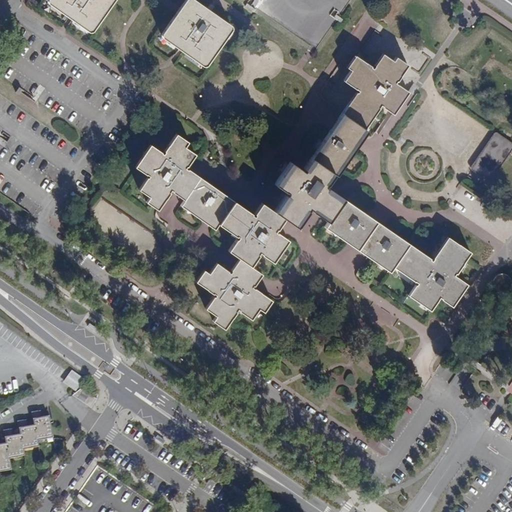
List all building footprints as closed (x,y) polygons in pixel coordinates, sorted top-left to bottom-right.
[(47,0),(48,1),(49,4),(65,15),(66,13),(59,8),(60,7),(50,0),(47,0)] [(50,0),(60,7),(59,8),(66,13),(65,15),(72,20),(73,18),(80,23),(81,22),(91,29),(93,26),(95,27),(112,2),(111,1),(111,0),(50,0)] [(229,26),(226,24),(227,23),(194,0),(193,2),(191,0),(189,0),(183,10),(180,7),(180,8),(189,14),(185,20),(176,13),(164,30),(166,31),(164,34),(174,41),(173,43),(180,47),(179,49),(186,54),(187,52),(194,57),(195,56),(205,63),(207,60),(209,61),(223,41),(222,40),(223,38),(222,37),(229,26)] [(185,0),(180,7),(183,10),(189,0),(191,0),(193,2),(194,0),(185,0)] [(292,25),(289,30),(315,49),(339,17),(332,11),(340,0),(329,0),(325,6),(330,9),(315,30),(304,22),(298,30),(292,25)] [(176,13),(185,20),(189,14),(180,8),(176,13)] [(92,31),(93,30),(95,27),(93,26),(91,29),(81,22),(80,23),(73,18),(72,20),(88,31),(89,31),(90,31),(92,31)] [(222,40),(223,41),(231,30),(231,28),(231,27),(231,26),(230,25),(227,23),(226,24),(229,26),(222,37),(223,38),(222,40)] [(162,37),(163,38),(179,49),(180,47),(173,43),(174,41),(164,34),(166,31),(164,30),(162,33),(162,34),(162,35),(162,37)] [(206,65),(207,64),(209,61),(207,60),(205,63),(195,56),(194,57),(187,52),(186,54),(202,65),(203,66),(204,66),(206,65)] [(385,55),(383,54),(375,65),(378,67),(385,55)] [(252,318),(258,309),(263,312),(271,300),(252,286),(261,273),(250,265),(247,263),(254,253),(257,255),(259,252),(272,261),(280,250),(278,248),(285,237),(275,231),(284,218),(297,227),(301,221),(298,219),(305,209),(307,211),(309,208),(328,221),(326,223),(337,230),(335,233),(380,264),(381,261),(392,269),(394,266),(396,263),(416,277),(414,280),(417,282),(408,295),(420,303),(422,301),(432,308),(439,298),(449,304),(457,293),(460,295),(467,284),(454,275),(456,273),(453,271),(461,261),(463,263),(470,252),(450,239),(436,259),(433,257),(432,260),(325,186),(327,184),(324,182),(331,171),(334,173),(336,175),(341,169),(338,167),(345,157),(347,159),(367,130),(362,127),(369,116),(376,106),(378,108),(380,105),(390,112),(398,101),(401,102),(408,92),(396,83),(408,65),(396,57),(393,60),(385,55),(378,67),(375,65),(373,67),(355,55),(347,67),(351,70),(345,78),(357,86),(355,89),(357,90),(356,92),(359,94),(352,104),(349,102),(322,141),(325,143),(318,153),(315,151),(302,170),(292,163),(285,174),(283,172),(274,184),(287,192),(285,195),(287,197),(281,207),(278,205),(274,211),(261,202),(253,215),(250,212),(248,215),(238,208),(240,205),(185,167),(188,164),(185,162),(193,151),(185,146),(188,142),(176,134),(163,152),(153,146),(146,156),(143,154),(135,167),(147,175),(146,178),(148,180),(141,191),(148,196),(145,201),(158,209),(171,190),(183,199),(182,202),(192,209),(191,212),(214,229),(218,224),(224,228),(226,225),(236,232),(234,235),(237,237),(228,250),(239,258),(229,272),(216,262),(209,273),(204,269),(195,281),(213,294),(211,297),(214,299),(206,310),(213,315),(210,320),(222,328),(235,310),(238,312),(240,310),(241,311),(252,318)] [(345,78),(344,80),(355,89),(357,86),(345,78)] [(356,92),(349,102),(352,104),(359,94),(356,92)] [(398,101),(390,112),(393,114),(401,102),(398,101)] [(369,116),(372,118),(378,108),(376,106),(369,116)] [(369,116),(362,127),(364,128),(372,118),(369,116)] [(494,134),(471,167),(471,168),(471,169),(472,170),(488,181),(489,181),(490,181),(491,180),(511,149),(511,143),(508,141),(507,141),(505,141),(504,143),(501,141),(502,139),(502,138),(502,136),(496,133),(495,133),(494,134)] [(322,141),(315,151),(318,153),(325,143),(322,141)] [(143,154),(146,156),(153,146),(150,144),(143,154)] [(188,164),(195,153),(193,151),(185,162),(188,164)] [(345,157),(338,167),(341,169),(347,159),(345,157)] [(292,163),(290,161),(283,172),(285,174),(292,163)] [(324,182),(327,184),(334,173),(331,171),(324,182)] [(146,178),(138,190),(141,191),(148,180),(146,178)] [(287,197),(285,195),(278,205),(281,207),(287,197)] [(182,202),(180,204),(191,212),(192,209),(182,202)] [(240,205),(238,208),(248,215),(250,212),(240,205)] [(301,221),(307,211),(305,209),(298,219),(301,221)] [(326,223),(324,226),(335,233),(337,230),(326,223)] [(226,225),(224,228),(234,235),(236,232),(226,225)] [(280,250),(288,239),(285,237),(278,248),(280,250)] [(436,259),(450,239),(448,237),(433,257),(436,259)] [(247,263),(250,265),(257,255),(254,253),(247,263)] [(381,261),(380,264),(390,271),(392,269),(381,261)] [(453,271),(456,273),(463,263),(461,261),(453,271)] [(396,263),(394,266),(414,280),(416,277),(396,263)] [(510,287),(511,283),(510,278),(506,274),(501,273),(495,276),(493,283),(495,289),(501,292),(507,290),(510,287)] [(457,293),(449,304),(452,306),(460,295),(457,293)] [(214,299),(211,297),(203,309),(206,310),(214,299)] [(420,303),(430,310),(432,308),(422,301),(420,303)] [(250,321),(252,318),(241,311),(240,310),(238,312),(250,321)] [(85,378),(75,371),(68,381),(78,389),(85,378)] [(72,396),(90,409),(97,400),(81,389),(72,396)] [(0,473),(11,471),(9,457),(24,453),(23,449),(38,445),(37,440),(53,436),(49,418),(40,419),(38,413),(32,414),(34,427),(25,429),(24,423),(18,424),(20,436),(11,438),(10,432),(4,433),(6,443),(0,444),(0,473)]
